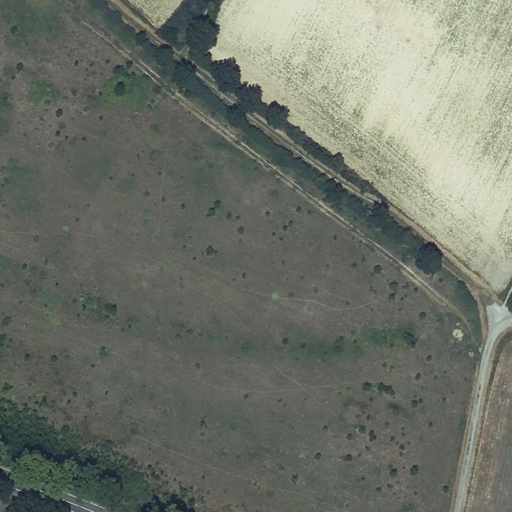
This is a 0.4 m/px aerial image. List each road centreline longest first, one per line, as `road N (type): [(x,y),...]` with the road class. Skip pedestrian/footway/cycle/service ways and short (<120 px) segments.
road 1 (track): [(181,58),(429,246),(502,322)]
road 2 (unclassified): [(458,511),(488,345),(495,329),(511,320)]
